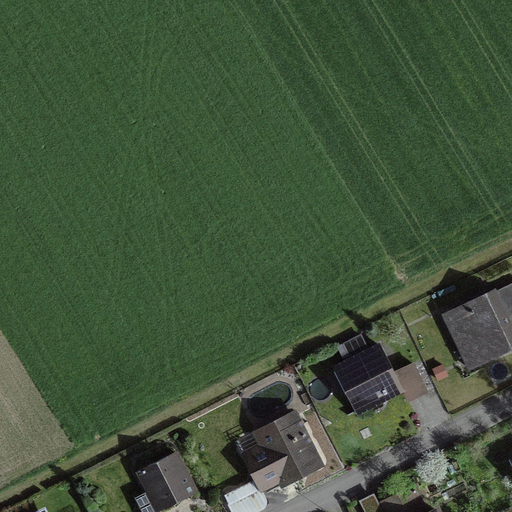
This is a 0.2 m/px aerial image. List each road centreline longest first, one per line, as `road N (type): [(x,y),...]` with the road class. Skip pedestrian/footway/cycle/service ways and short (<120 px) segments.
road 1 (track): [(0,496),(511,248)]
road 2 (unclassified): [(305,511),(511,408)]
